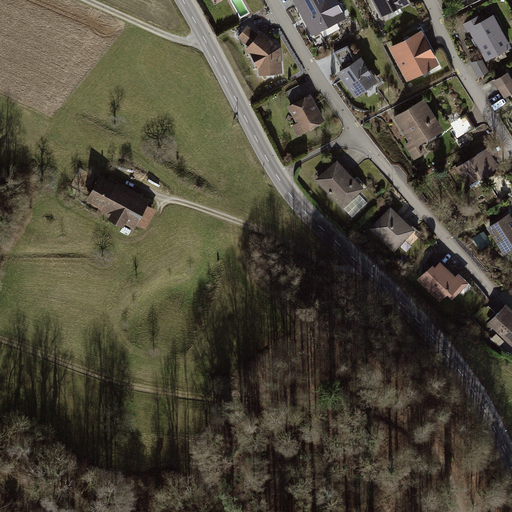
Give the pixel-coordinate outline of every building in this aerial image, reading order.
[(296,0),(313,33),(344,17),(335,0),(296,0)] [(375,0),(378,8),(379,7),(383,14),(410,0),(409,0),(375,0)] [(479,17),(465,24),(470,31),(475,28),(477,31),(473,32),(476,37),(472,39),(481,55),(484,53),(487,58),(510,46),(493,16),(482,23),(479,17)] [(260,36),(248,26),(239,37),(251,46),(249,49),(260,58),(262,72),(281,71),(279,48),(262,34),(260,36)] [(421,33),(393,47),(409,78),(437,63),(421,33)] [(348,46),(335,53),(344,70),(341,72),(346,80),(344,81),(348,87),(350,86),(357,95),(376,81),(361,59),(356,61),(348,46)] [(479,77),(490,72),(484,58),(473,62),(479,77)] [(511,80),(508,74),(496,81),(505,96),(511,91),(511,80)] [(299,85),(286,92),(294,105),(291,107),(304,130),(323,120),(310,97),(307,98),(299,85)] [(432,123),(420,106),(399,118),(400,121),(413,142),(408,145),(416,156),(427,149),(425,145),(426,142),(431,140),(431,139),(435,136),(435,131),(447,130),(455,142),(476,129),(467,114),(448,126),(431,126),(430,124),(432,123)] [(484,151),(458,167),(467,181),(468,180),(472,187),(482,180),(480,177),(494,168),(484,151)] [(338,162),(319,180),(343,206),(357,193),(352,186),(356,182),(338,162)] [(110,184),(101,179),(90,198),(103,204),(99,211),(133,230),(147,204),(116,187),(117,185),(111,182),(110,184)] [(410,231),(403,225),(405,223),(391,210),(374,228),(395,248),(404,239),(409,243),(419,232),(414,228),(410,231)] [(511,221),(508,216),(491,227),(505,249),(511,243),(511,221)] [(489,244),(483,233),(474,239),(480,249),(489,244)] [(430,269),(421,279),(441,298),(446,292),(453,298),(460,291),(464,294),(471,286),(459,274),(455,278),(440,264),(432,272),(430,269)] [(511,310),(506,305),(490,322),(511,342),(511,310)] [(482,327),(494,313),(487,307),(475,320),(482,327)] [(492,339),(499,346),(504,341),(497,334),(492,339)]
